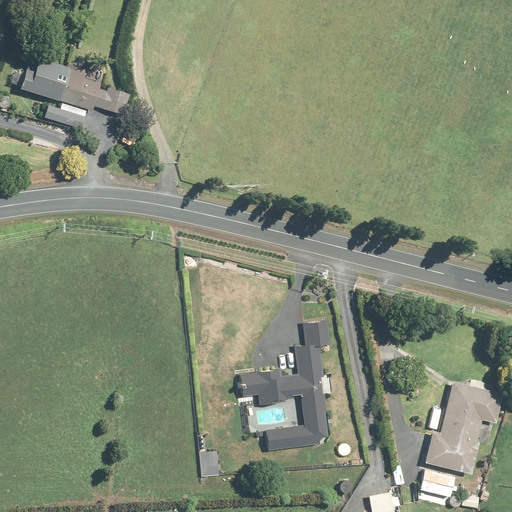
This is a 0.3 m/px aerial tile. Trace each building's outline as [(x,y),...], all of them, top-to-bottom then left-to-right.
[(16,89),(60,102),(58,110),(43,106),(41,116),(85,128),(87,119),(66,113),(69,104),(90,110),(91,106),(118,114),(123,95),(98,88),(99,85),(79,79),(80,73),(25,57),(16,89)] [(326,345),(324,322),(299,324),(301,346),(292,347),(294,375),(277,377),(277,371),(235,375),(237,397),(255,396),(256,405),(272,403),(272,400),(298,398),(300,427),(262,430),(264,450),(314,446),(322,434),(315,346),(326,345)] [(498,396),(450,384),(437,434),(430,432),(422,462),(466,474),(480,420),(491,423),(498,396)] [(349,454),(347,443),(336,445),(337,456),(349,454)] [(222,475),(221,466),(205,467),(205,476),(222,475)] [(453,477),(422,469),(417,490),(448,497),(453,477)] [(389,511),(387,493),(367,496),(369,511),(389,511)]
